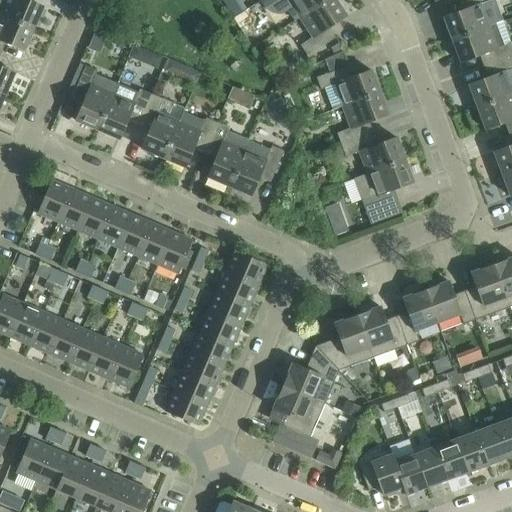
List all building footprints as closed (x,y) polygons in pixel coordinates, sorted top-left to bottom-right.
[(1,0),(0,3),(0,15),(33,29),(42,8),(24,0),(1,0)] [(294,21),(299,19),(327,0),(261,0),(261,1),(267,11),(269,13),(276,15),(279,14),(282,13),(287,10),(294,21)] [(345,17),(333,0),(327,0),(299,19),(311,38),(299,46),(306,57),(330,41),(323,31),(345,17)] [(493,0),(463,0),(467,9),(442,18),(451,41),(502,22),(493,0)] [(33,29),(0,15),(0,41),(23,51),(33,29)] [(511,56),(511,48),(502,22),(451,41),(459,63),(483,54),(488,65),(511,56)] [(95,29),(91,40),(103,45),(107,34),(95,29)] [(257,34),(247,41),(252,48),(262,41),(257,34)] [(148,52),(145,60),(147,65),(156,69),(161,57),(148,52)] [(476,108),(511,94),(511,90),(505,72),(511,69),(511,56),(488,65),(492,77),(467,86),(476,108)] [(166,59),(161,70),(170,74),(175,62),(166,59)] [(283,63),(273,69),(274,71),(280,80),(290,74),(283,63)] [(0,93),(4,95),(14,74),(0,67),(0,93)] [(96,131),(112,94),(91,85),(96,72),(84,67),(73,93),(85,97),(74,121),(96,131)] [(341,107),(379,93),(370,71),(346,80),(342,68),(315,78),(320,90),(333,85),(341,107)] [(112,94),(96,131),(118,140),(128,116),(139,121),(150,95),(139,90),(138,93),(116,84),(112,94)] [(232,87),(227,99),(235,103),(240,91),(232,87)] [(379,93),(341,107),(349,129),(336,134),(340,146),(367,136),(362,124),(387,115),(379,93)] [(511,94),(476,108),(484,130),(508,121),(511,130),(511,94)] [(140,150),(162,159),(178,122),(156,113),(162,100),(150,95),(139,121),(151,126),(140,150)] [(280,99),(270,103),(276,115),(285,111),(280,99)] [(178,122),(162,159),(184,168),(194,144),(205,149),(216,123),(205,118),(204,121),(182,112),(178,122)] [(216,123),(205,149),(216,154),(206,178),(228,187),(247,142),(226,133),(228,128),(216,123)] [(367,136),(340,146),(345,157),(358,152),(366,174),(404,160),(395,138),(371,147),(367,136)] [(269,151),(247,142),(228,187),(250,197),(260,173),(271,178),(282,152),(271,147),(269,151)] [(511,145),(492,153),(501,175),(511,170),(511,145)] [(404,160),(366,174),(374,196),(361,201),(365,213),(392,203),(387,192),(412,183),(404,160)] [(511,170),(501,175),(509,198),(511,196),(511,170)] [(57,223),(71,190),(51,181),(36,214),(57,223)] [(71,190),(57,223),(77,231),(91,198),(71,190)] [(91,198),(77,231),(97,240),(111,207),(91,198)] [(111,207),(97,240),(117,248),(131,215),(111,207)] [(131,215),(117,248),(137,257),(151,224),(131,215)] [(343,223),(330,227),(334,236),(346,232),(343,223)] [(151,224),(137,257),(156,266),(171,232),(151,224)] [(171,232),(156,266),(177,274),(191,241),(171,232)] [(41,238),(39,243),(47,246),(49,242),(41,238)] [(42,258),(47,246),(39,243),(34,255),(42,258)] [(47,246),(42,258),(50,262),(55,250),(47,246)] [(195,260),(203,263),(208,252),(200,248),(195,260)] [(224,272),(257,286),(266,266),(233,252),(224,272)] [(22,270),(27,258),(19,255),(14,267),(22,270)] [(511,257),(492,265),(508,308),(511,306),(511,257)] [(82,275),(87,264),(79,260),(74,272),(82,275)] [(203,263),(195,260),(190,271),(198,274),(203,263)] [(87,264),(82,275),(90,278),(95,267),(87,264)] [(465,296),(474,320),(508,308),(492,265),(469,273),(476,292),(465,296)] [(54,284),(59,272),(52,269),(46,281),(54,284)] [(59,272),(54,284),(62,288),(67,276),(59,272)] [(224,272),(216,292),(249,306),(257,286),(224,272)] [(118,277),(114,289),(121,292),(126,281),(118,277)] [(46,281),(43,289),(51,292),(54,284),(46,281)] [(126,281),(121,292),(129,295),(134,284),(126,281)] [(424,290),(436,323),(458,315),(462,325),(474,320),(465,296),(454,300),(447,282),(424,290)] [(94,301),(99,289),(91,286),(86,298),(94,301)] [(178,299),(186,303),(191,291),(183,288),(178,299)] [(99,289),(94,301),(102,305),(107,293),(99,289)] [(397,322),(406,346),(418,341),(414,331),(436,323),(424,290),(401,299),(408,317),(397,322)] [(207,312),(240,326),(249,306),(216,292),(207,312)] [(159,294),(154,306),(162,310),(167,298),(159,294)] [(0,333),(8,337),(22,304),(2,295),(0,299),(0,333)] [(186,303),(178,299),(173,311),(181,314),(186,303)] [(134,318),(139,306),(131,303),(126,315),(134,318)] [(22,304),(8,337),(28,346),(42,313),(22,304)] [(139,306),(134,318),(142,322),(147,310),(139,306)] [(356,315),(372,358),(406,346),(397,322),(386,326),(379,307),(356,315)] [(199,332),(232,346),(240,326),(207,312),(199,332)] [(42,313),(28,346),(48,354),(62,321),(42,313)] [(318,351),(338,371),(372,358),(356,315),(333,324),(340,343),(318,351)] [(62,321),(48,354),(68,363),(82,330),(62,321)] [(161,339),(169,342),(174,331),(166,327),(161,339)] [(82,330),(68,363),(88,371),(102,338),(82,330)] [(190,352),(223,366),(232,346),(199,332),(190,352)] [(102,338),(88,371),(107,380),(122,347),(102,338)] [(169,342),(161,339),(156,350),(164,354),(169,342)] [(122,347),(107,380),(128,389),(142,356),(122,347)] [(281,387),(323,404),(338,371),(318,351),(309,372),(291,364),(281,387)] [(182,371),(215,386),(223,366),(190,352),(182,371)] [(511,365),(511,355),(501,360),(504,368),(511,365)] [(474,370),(477,378),(490,373),(487,365),(474,370)] [(144,379),(152,382),(157,371),(149,367),(144,379)] [(477,378),(474,370),(461,375),(464,383),(477,378)] [(173,391),(206,406),(215,386),(182,371),(173,391)] [(152,382),(144,379),(139,390),(147,394),(152,382)] [(447,380),(434,385),(437,393),(450,388),(447,380)] [(420,390),(423,398),(437,393),(434,385),(420,390)] [(323,404),(281,387),(272,409),(290,417),(285,428),(309,438),(323,404)] [(206,406),(173,391),(164,412),(197,426),(206,406)] [(393,400),(396,408),(409,403),(406,395),(393,400)] [(396,408),(393,400),(380,405),(383,413),(396,408)] [(346,402),(342,412),(355,418),(359,408),(346,402)] [(507,458),(511,456),(511,418),(495,425),(507,458)] [(487,466),(507,458),(495,425),(474,432),(487,466)] [(0,427),(0,453),(10,432),(0,427)] [(279,427),(272,443),(309,458),(315,443),(279,427)] [(52,443),(57,431),(49,428),(44,439),(52,443)] [(57,431),(52,443),(60,446),(65,434),(57,431)] [(474,432),(454,440),(466,473),(487,466),(474,432)] [(35,482),(50,449),(29,440),(15,473),(35,482)] [(446,480),(466,473),(454,440),(434,447),(446,480)] [(92,460),(97,448),(88,444),(83,456),(92,460)] [(337,468),(343,453),(320,444),(314,458),(337,468)] [(426,488),(446,480),(434,447),(414,455),(426,488)] [(97,448),(92,460),(100,463),(105,451),(97,448)] [(35,482),(55,490),(70,457),(50,449),(35,482)] [(382,496),(402,488),(403,488),(393,463),(394,462),(391,455),(358,467),(367,491),(379,487),(382,496)] [(405,496),(426,488),(414,455),(394,462),(393,463),(403,488),(402,488),(405,496)] [(55,490),(75,499),(89,466),(70,457),(55,490)] [(132,477),(137,465),(129,462),(124,474),(132,477)] [(137,465),(132,477),(140,480),(145,469),(137,465)] [(95,507),(109,474),(89,466),(75,499),(95,507)] [(109,474),(95,507),(105,511),(116,511),(129,483),(109,474)] [(129,483),(116,511),(141,511),(150,492),(129,483)] [(2,492),(0,495),(0,503),(9,508),(13,497),(2,492)] [(251,511),(252,511),(231,502),(226,511),(251,511)]
